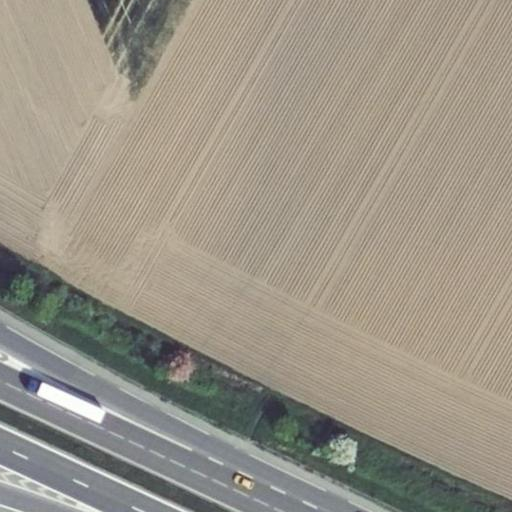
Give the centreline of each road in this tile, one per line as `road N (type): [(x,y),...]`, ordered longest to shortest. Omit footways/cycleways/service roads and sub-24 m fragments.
road 1 (motorway): [(193,468),(156,420),(0,334)]
road 2 (motorway): [(193,468),(0,378)]
road 3 (motorway): [(0,447),(138,511)]
